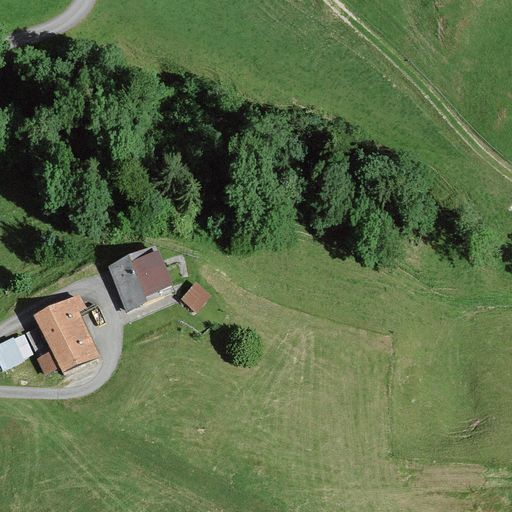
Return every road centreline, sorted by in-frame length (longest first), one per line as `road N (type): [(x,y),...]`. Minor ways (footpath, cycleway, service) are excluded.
road 1 (track): [(0,396),(73,395),(101,381),(116,356),(117,325),(103,296),(89,290),(16,321)]
road 2 (track): [(329,0),(511,178)]
